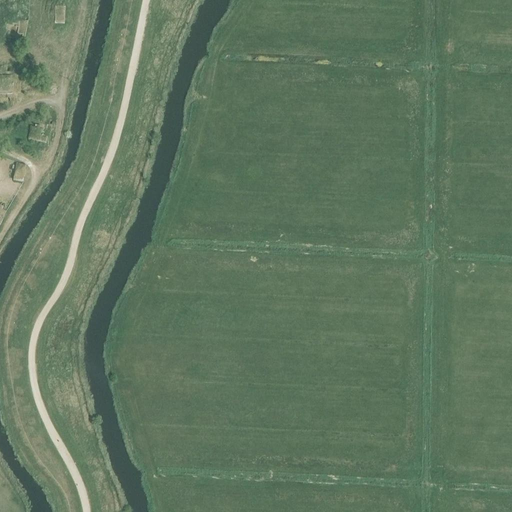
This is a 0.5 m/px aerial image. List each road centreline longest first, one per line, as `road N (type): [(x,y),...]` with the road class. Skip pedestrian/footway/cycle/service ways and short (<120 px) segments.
road 1 (track): [(37,175),(55,147),(59,106),(31,104),(0,116)]
road 2 (track): [(0,148),(37,175),(0,238)]
